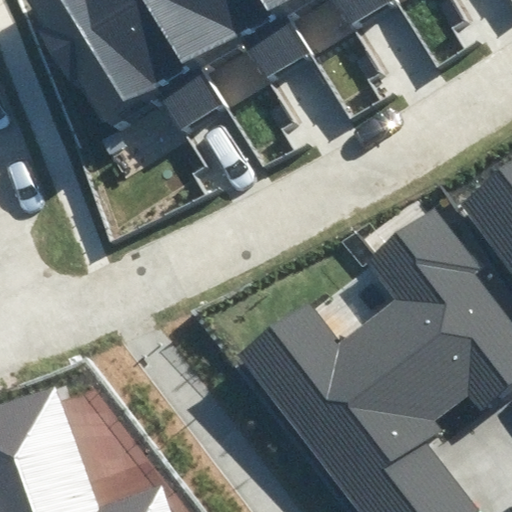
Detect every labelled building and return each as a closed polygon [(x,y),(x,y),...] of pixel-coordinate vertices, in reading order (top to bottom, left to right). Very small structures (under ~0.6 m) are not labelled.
[(151,0),(28,0),(104,121),(156,89),(181,130),(218,108),(193,67),(151,0)] [(273,0),(151,0),(193,67),(245,35),(271,76),(307,54),(281,12),(273,0)] [(273,0),(281,12),(301,0),(338,0),(354,24),(390,2),(389,0),(273,0)] [(511,168),(463,205),(511,269),(511,168)] [(386,300),(366,316),(441,412),(473,387),(488,406),(511,386),(511,317),(482,281),(495,271),(438,199),(356,263),(386,300)] [(406,439),(441,412),(366,316),(341,335),(314,301),(249,353),(375,511),(461,511),(463,511),(428,466),(406,439)] [(0,406),(0,511),(168,511),(159,486),(99,507),(57,387),(0,406)]
